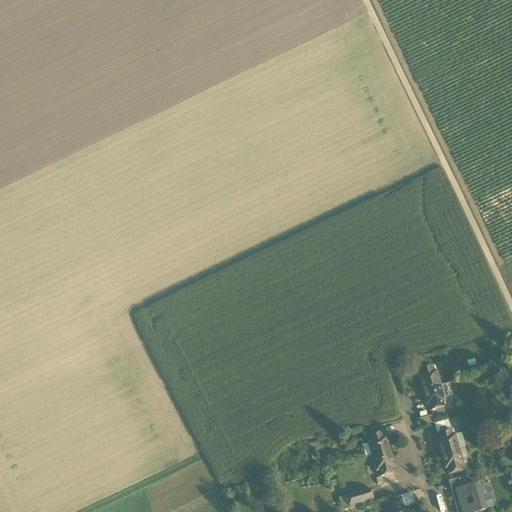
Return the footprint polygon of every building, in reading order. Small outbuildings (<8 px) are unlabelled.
[(415,358),(418,371),(432,367),(429,355),(415,358)] [(418,378),(422,392),(440,387),(436,373),(434,373),(432,367),(418,371),(420,377),(418,378)] [(440,387),(444,401),(453,398),(449,385),(440,387)] [(444,401),(440,387),(422,392),(426,407),(428,406),(430,412),(444,408),(442,402),(444,402),(444,401)] [(431,417),(416,421),(418,429),(433,424),(431,417)] [(434,425),(437,435),(451,431),(448,421),(434,425)] [(382,434),(380,427),(360,431),(363,439),(368,438),(382,434)] [(436,442),(440,456),(459,451),(455,437),(452,437),(451,431),(437,435),(438,441),(436,442)] [(371,457),(371,459),(390,454),(386,439),(383,440),(382,434),(368,438),(370,444),(367,445),(368,445),(371,457)] [(455,437),(459,451),(465,449),(461,435),(455,437)] [(332,447),(341,445),(339,436),(330,438),(331,445),(332,447)] [(331,445),(330,438),(318,441),(318,442),(320,447),(331,445)] [(320,447),(318,442),(304,445),(305,452),(320,448),(320,447)] [(371,457),(368,445),(362,447),(365,458),(371,457)] [(459,451),(440,456),(445,471),(447,470),(448,476),(462,472),(461,466),(463,465),(462,463),(466,462),(468,461),(464,450),(459,451)] [(394,468),(390,454),(371,459),(376,473),(378,473),(380,479),(394,475),(392,469),(394,468)] [(336,476),(327,479),(329,487),(339,484),(336,476)] [(448,483),(450,490),(467,485),(465,477),(448,483)] [(469,489),(467,485),(450,490),(456,511),(461,511),(456,493),(469,489)] [(478,488),(478,486),(469,489),(456,493),(461,511),(484,511),(485,511),(478,488)] [(478,488),(485,511),(494,508),(488,486),(478,488)] [(346,497),(350,510),(374,503),(370,490),(346,497)] [(404,508),(414,505),(410,494),(400,497),(404,508)] [(342,511),(350,510),(346,497),(338,499),(341,511),(342,511)] [(406,511),(406,509),(404,509),(402,503),(388,507),(389,511),(406,511)]
